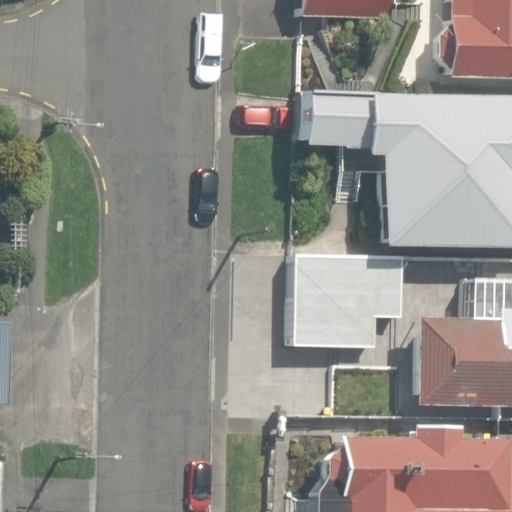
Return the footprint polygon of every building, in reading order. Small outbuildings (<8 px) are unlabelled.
[(380,0),(286,0),(286,16),(380,18),(380,0)] [(511,0),(433,0),(431,79),(511,82),(511,0)] [(511,108),(283,100),(281,154),(369,158),(365,251),(511,256),(511,108)] [(361,263),(285,260),(274,353),(370,357),(371,328),(396,330),(398,279),(361,278),(361,263)] [(511,331),(403,328),(401,415),(511,418),(511,331)] [(317,445),(314,511),(511,511),(511,461),(491,461),(491,441),(352,438),(352,446),(317,445)]
